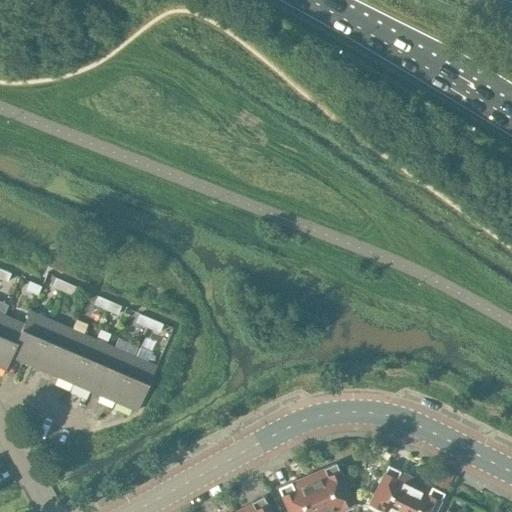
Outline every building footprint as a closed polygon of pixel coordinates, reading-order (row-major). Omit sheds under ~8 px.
[(0,278),(7,282),(11,273),(0,268),(0,278)] [(52,286),(63,291),(67,283),(55,277),(52,286)] [(25,290),(37,295),(41,286),(29,281),(25,290)] [(63,291),(75,296),(79,288),(67,283),(63,291)] [(93,304),(105,309),(109,301),(97,295),(93,304)] [(105,309),(117,314),(121,306),(109,301),(105,309)] [(135,322),(147,327),(151,319),(139,313),(135,322)] [(20,360),(32,363),(51,320),(38,315),(36,320),(27,316),(24,324),(10,356),(12,357),(20,360)] [(10,360),(12,357),(10,356),(24,324),(12,318),(9,324),(1,320),(0,323),(0,365),(5,367),(7,367),(10,360)] [(147,327),(159,332),(163,324),(151,319),(147,327)] [(43,370),(52,374),(70,334),(62,331),(64,326),(51,320),(32,363),(43,370)] [(61,378),(74,381),(93,338),(80,333),(78,338),(70,334),(52,374),(61,378)] [(85,388),(94,392),(112,353),(104,349),(106,344),(93,338),(74,381),(85,388)] [(103,396),(116,399),(135,356),(122,351),(119,356),(112,353),(94,392),(103,396)] [(127,407),(137,411),(154,371),(145,367),(148,362),(135,356),(116,399),(127,407)] [(309,479),(322,511),(339,511),(355,506),(336,463),(323,468),(325,472),(309,479)] [(399,511),(414,483),(398,475),(400,471),(388,465),(367,506),(377,511),(399,511)] [(291,482),(278,488),(288,511),(322,511),(309,479),(293,486),(291,482)] [(399,511),(434,511),(444,493),(432,487),(430,491),(414,483),(399,511)] [(242,511),(272,511),(263,496),(251,503),(253,506),(242,511)]
